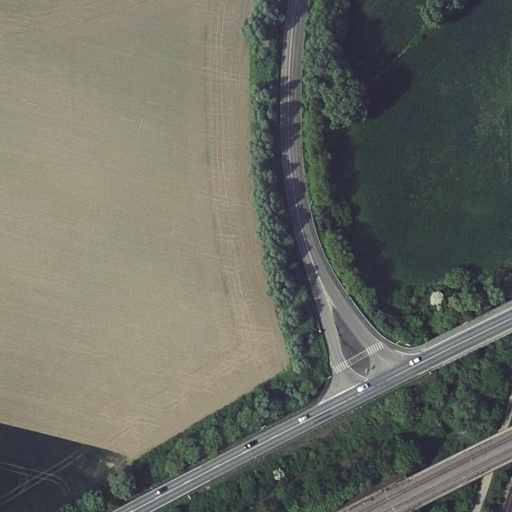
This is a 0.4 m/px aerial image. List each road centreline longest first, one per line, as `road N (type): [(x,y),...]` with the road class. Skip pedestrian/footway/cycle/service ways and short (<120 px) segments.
road 1 (primary): [(131,511),(349,396)]
road 2 (residential): [(296,0),(289,141),(307,240)]
road 3 (residential): [(307,240),(349,396)]
road 4 (residential): [(393,374),(307,240)]
